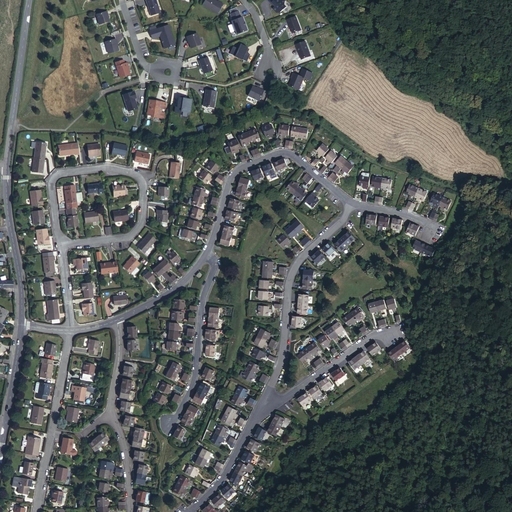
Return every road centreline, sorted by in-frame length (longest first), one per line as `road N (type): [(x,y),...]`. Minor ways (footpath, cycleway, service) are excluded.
road 1 (residential): [(254,421),(281,361),(293,269),(350,204)]
road 2 (residential): [(60,246),(51,182),(59,173),(109,168),(140,177),(141,222),(118,238)]
road 3 (residential): [(350,204),(292,154),(274,154),(231,176),(204,256)]
road 4 (residential): [(35,511),(70,329)]
road 5 (residential): [(168,426),(192,384),(213,264),(204,256)]
road 6 (tertiary): [(28,0),(6,167)]
road 7 (residential): [(392,337),(369,338),(254,421)]
road 8 (tertiary): [(21,325),(0,454)]
